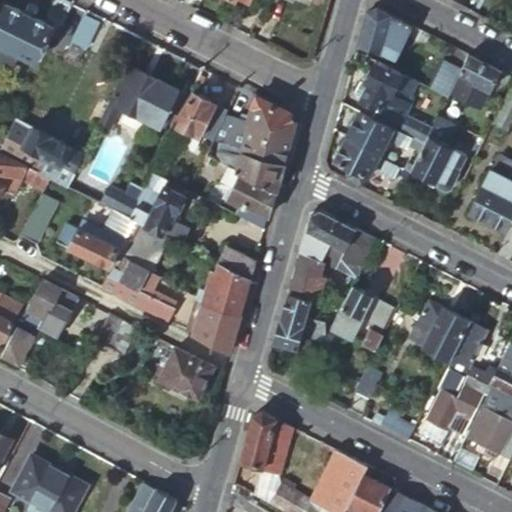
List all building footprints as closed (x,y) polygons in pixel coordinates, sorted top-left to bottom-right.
[(68,3),(61,0),(51,0),(44,15),(45,20),(56,25),(68,3)] [(46,28),(3,6),(0,12),(0,46),(2,47),(0,51),(0,65),(8,69),(15,54),(30,61),(46,28)] [(391,61),(410,25),(375,8),(365,12),(360,31),(356,44),(391,61)] [(499,70),(468,55),(460,70),(453,84),(483,99),(499,70)] [(453,84),(460,70),(436,57),(429,71),(453,84)] [(415,82),(373,60),(362,81),(359,79),(353,81),(348,91),(351,95),(368,103),(362,113),(404,134),(423,143),(432,126),(403,112),(408,102),(406,101),(415,82)] [(174,89),(124,63),(95,123),(106,129),(117,108),(155,127),(174,89)] [(447,96),(453,84),(429,71),(421,67),(417,76),(424,79),(423,83),(447,96)] [(511,79),(490,122),(506,130),(511,118),(511,79)] [(158,152),(151,166),(161,171),(174,144),(179,147),(187,131),(196,136),(198,133),(209,139),(211,136),(223,111),(224,108),(189,90),(158,152)] [(288,114),(253,96),(239,121),(244,123),(237,148),(278,167),(291,122),(288,114)] [(450,109),(442,106),(437,116),(444,119),(450,109)] [(235,117),(223,111),(211,136),(225,143),(235,117)] [(344,138),(377,155),(386,138),(399,145),(404,134),(362,113),(358,111),(344,138)] [(445,131),(449,121),(444,119),(437,116),(432,126),(423,143),(411,166),(411,167),(436,180),(435,186),(443,190),(450,186),(456,172),(452,169),(459,154),(450,149),(450,148),(436,140),(441,129),(445,131)] [(10,120),(0,140),(0,152),(48,176),(64,185),(71,172),(79,154),(10,120)] [(464,143),(477,149),(482,138),(470,132),(464,143)] [(278,167),(237,148),(225,143),(211,136),(209,139),(201,155),(223,166),(272,190),(278,167)] [(345,179),(360,186),(366,173),(368,174),(374,162),(395,173),(399,167),(377,155),(344,138),(333,159),(350,168),(345,179)] [(0,152),(0,187),(10,193),(18,179),(40,190),(43,185),(48,176),(0,152)] [(511,159),(498,152),(491,168),(511,178),(511,159)] [(452,169),(456,172),(463,157),(459,154),(452,169)] [(403,169),(408,171),(411,167),(411,166),(406,163),(403,169)] [(151,166),(149,170),(159,176),(161,171),(151,166)] [(265,211),(272,190),(223,166),(217,182),(230,187),(227,201),(236,205),(233,214),(260,229),(265,211)] [(468,213),(504,231),(511,215),(511,178),(491,168),(468,213)] [(400,174),(406,177),(408,171),(403,169),(400,174)] [(95,200),(102,188),(71,172),(64,185),(95,200)] [(153,180),(146,176),(139,189),(126,216),(138,222),(167,237),(180,243),(188,227),(171,217),(182,195),(162,185),(154,201),(145,197),(153,180)] [(126,216),(139,189),(125,181),(119,194),(103,185),(102,188),(95,200),(126,216)] [(43,185),(40,190),(29,211),(44,218),(58,193),(43,185)] [(331,266),(352,226),(317,208),(308,211),(303,229),(298,249),(322,261),(331,266)] [(44,218),(29,211),(19,231),(34,239),(44,218)] [(102,234),(104,228),(81,216),(76,226),(94,235),(96,231),(102,234)] [(54,238),(106,265),(119,236),(104,228),(102,234),(96,231),(94,235),(76,226),(63,220),(54,238)] [(149,271),(167,237),(138,222),(126,240),(117,255),(144,269),(149,271)] [(352,283),(375,238),(352,226),(331,266),(344,273),(334,291),(345,297),(352,283)] [(106,265),(110,267),(117,255),(126,240),(119,236),(106,265)] [(222,244),(213,260),(247,276),(252,259),(222,244)] [(322,261),(298,249),(290,276),(286,291),(308,297),(316,299),(323,274),(319,273),(322,261)] [(110,267),(98,285),(117,295),(124,281),(135,287),(137,283),(144,269),(117,255),(110,267)] [(247,276),(213,260),(206,281),(199,278),(195,294),(236,314),(242,295),(247,276)] [(37,326),(45,310),(58,286),(39,276),(24,306),(19,317),(34,324),(37,326)] [(117,295),(136,305),(142,290),(135,287),(124,281),(117,295)] [(137,283),(135,287),(142,290),(160,300),(170,305),(172,301),(137,283)] [(374,294),(352,283),(345,297),(330,326),(334,328),(342,332),(354,309),(363,315),(374,294)] [(136,305),(163,319),(170,305),(160,300),(142,290),(136,305)] [(308,297),(286,291),(278,318),(272,340),(294,346),(296,337),(325,344),(327,341),(320,338),(321,332),(322,320),(303,315),(308,297)] [(0,335),(1,336),(19,304),(0,294),(0,335)] [(189,332),(226,351),(234,321),(236,314),(195,294),(187,318),(193,321),(189,332)] [(393,304),(378,296),(365,321),(380,328),(393,304)] [(449,357),(469,319),(428,297),(408,336),(449,357)] [(1,336),(7,339),(19,317),(24,306),(19,304),(1,336)] [(85,329),(96,333),(106,311),(96,306),(85,329)] [(351,337),(363,315),(354,309),(342,332),(345,334),(351,337)] [(46,331),(51,333),(58,317),(45,310),(37,326),(46,331)] [(96,333),(92,339),(105,345),(119,319),(106,311),(96,333)] [(34,324),(19,317),(7,339),(0,353),(0,354),(17,365),(18,363),(22,365),(33,344),(38,347),(46,331),(37,326),(34,324)] [(122,354),(136,327),(119,319),(105,345),(122,354)] [(489,329),(469,319),(449,357),(446,363),(464,373),(469,375),(489,385),(497,369),(489,365),(486,372),(470,364),(489,329)] [(374,349),(382,333),(370,327),(362,343),(374,349)] [(342,332),(334,328),(330,334),(327,341),(325,344),(335,351),(345,334),(342,332)] [(330,334),(321,332),(320,338),(327,341),(330,334)] [(511,341),(497,369),(489,385),(511,397),(511,341)] [(194,396),(210,365),(171,345),(161,366),(156,363),(151,372),(156,375),(156,377),(179,389),(180,393),(187,397),(190,395),(194,396)] [(464,373),(446,363),(441,373),(459,383),(464,373)] [(380,378),(364,370),(353,391),(369,400),(380,378)] [(467,423),(481,394),(464,385),(459,383),(441,373),(433,389),(440,393),(431,411),(452,422),(455,416),(467,423)] [(484,395),(489,385),(469,375),(464,385),(481,394),(484,395)] [(511,397),(489,385),(484,395),(465,435),(499,452),(511,425),(511,418),(492,408),(495,401),(511,409),(511,397)] [(492,408),(511,418),(511,425),(499,452),(509,458),(511,452),(511,409),(495,401),(492,408)] [(371,422),(407,440),(411,432),(393,423),(399,412),(389,406),(383,418),(374,414),(371,422)] [(280,471),(292,426),(262,411),(250,415),(242,447),(238,460),(259,465),(277,470),(280,471)] [(0,454),(8,439),(0,434),(0,454)] [(342,511),(362,474),(367,465),(334,447),(309,498),(300,494),(290,511),(342,511)] [(71,511),(85,485),(32,456),(12,492),(48,511),(71,511)] [(281,511),(290,511),(300,494),(279,483),(277,470),(259,465),(251,495),(281,511)] [(375,511),(389,488),(362,474),(342,511),(375,511)] [(166,511),(174,499),(153,488),(140,481),(123,511),(166,511)] [(436,511),(393,489),(389,488),(375,511),(436,511)] [(1,511),(9,498),(0,493),(0,511),(1,511)]
